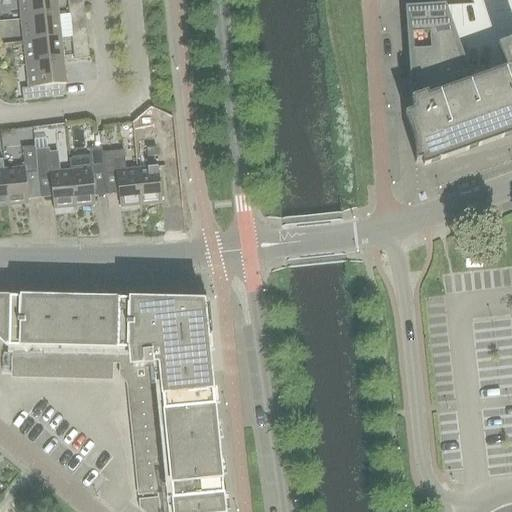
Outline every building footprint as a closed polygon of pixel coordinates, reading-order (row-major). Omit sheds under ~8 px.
[(18,0),(20,20),(57,16),(55,0),(18,0)] [(409,82),(411,99),(427,93),(428,97),(472,81),(468,71),(446,7),(445,5),(427,7),(405,8),(406,32),(407,50),(409,75),(409,76),(409,77),(409,78),(409,79),(409,80),(409,81),(409,82)] [(68,15),(84,13),(83,6),(67,7),(68,15)] [(84,13),(68,15),(69,23),(85,21),(84,13)] [(57,16),(20,20),(23,43),(60,39),(57,16)] [(60,39),(23,43),(25,66),(62,62),(60,39)] [(416,171),(511,137),(511,41),(497,47),(505,70),(472,81),(428,97),(427,93),(411,99),(411,113),(405,115),(413,140),(415,165),(416,165),(416,171)] [(73,61),(89,59),(88,51),(72,53),(73,61)] [(62,62),(25,66),(28,89),(21,90),(22,102),(62,97),(61,86),(65,85),(62,62)] [(24,168),(3,171),(7,207),(28,205),(24,175),(36,173),(34,151),(34,148),(21,149),(24,168)] [(69,160),(70,172),(74,208),(94,206),(91,176),(103,174),(101,154),(101,149),(88,150),(89,158),(69,160)] [(34,151),(36,173),(37,181),(50,180),(53,210),(74,208),(70,172),(58,173),(56,153),(48,154),(48,150),(34,151)] [(140,206),(136,170),(125,171),(124,152),(101,154),(103,174),(104,180),(116,178),(119,208),(140,206)] [(136,170),(140,206),(161,204),(157,168),(136,170)] [(139,510),(141,511),(224,511),(203,303),(0,298),(0,342),(6,348),(11,348),(11,375),(12,359),(123,362),(122,375),(130,383),(126,384),(138,497),(157,495),(157,499),(138,501),(139,510)]
